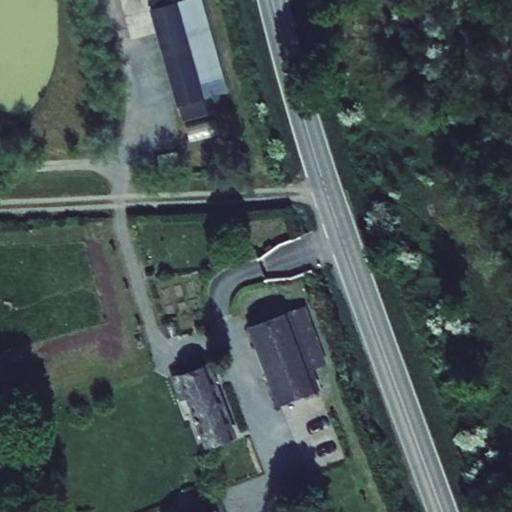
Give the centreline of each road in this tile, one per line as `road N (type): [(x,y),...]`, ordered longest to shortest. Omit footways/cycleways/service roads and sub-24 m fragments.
road 1 (tertiary): [(442,511),(343,241),(271,0)]
road 2 (track): [(327,192),(0,206)]
road 3 (track): [(103,0),(132,106),(122,201)]
road 4 (track): [(120,166),(0,168)]
